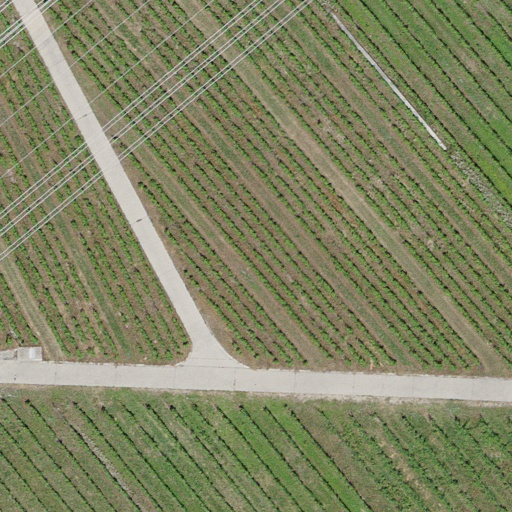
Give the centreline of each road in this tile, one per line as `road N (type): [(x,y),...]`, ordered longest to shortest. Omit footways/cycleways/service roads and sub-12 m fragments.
road 1 (track): [(511,393),(0,373)]
road 2 (track): [(216,379),(199,329),(22,0)]
